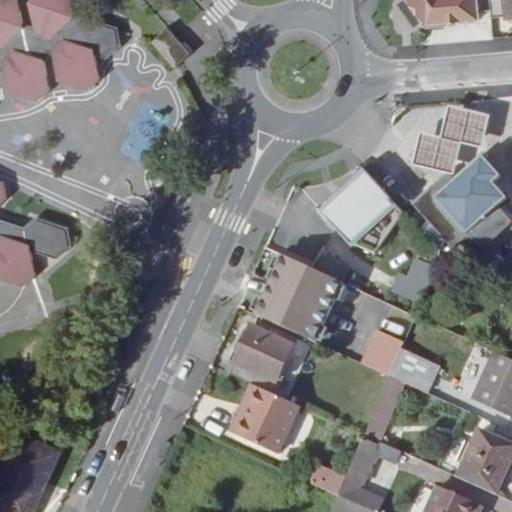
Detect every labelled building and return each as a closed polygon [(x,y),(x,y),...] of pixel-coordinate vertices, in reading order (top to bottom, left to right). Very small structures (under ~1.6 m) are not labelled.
[(0,0),(0,69),(4,66),(10,91),(39,100),(50,90),(45,61),(54,53),(61,81),(88,89),(100,79),(96,55),(107,58),(122,46),(118,28),(75,14),(71,0),(33,0),(31,2),(36,27),(24,24),(18,0),(0,0)] [(480,21),(478,0),(411,0),(428,26),(480,21)] [(511,0),(491,0),(492,19),(511,17),(511,0)] [(191,55),(169,29),(154,42),(177,68),(191,55)] [(410,136),(400,167),(444,177),(452,145),(472,149),(479,118),(437,109),(427,140),(410,136)] [(503,177),(485,157),(457,182),(450,175),(414,207),(430,224),(420,233),(440,255),(449,247),(454,252),(471,237),(483,251),(511,225),(511,222),(500,208),(509,200),(496,184),(503,177)] [(322,216),(353,249),(397,208),(367,174),(322,216)] [(0,277),(24,285),(37,274),(32,251),(59,259),(73,247),(69,228),(37,218),(26,228),(0,218),(0,204),(7,197),(4,182),(0,181),(0,277)] [(343,258),(328,250),(317,274),(333,281),(343,258)] [(511,257),(503,267),(492,281),(511,290),(511,257)] [(419,259),(409,279),(424,287),(434,267),(419,259)] [(349,288),(333,281),(317,274),(300,313),(330,328),(349,288)] [(366,367),(391,378),(413,326),(388,316),(366,367)] [(258,388),(277,396),(291,365),(286,363),(294,347),(253,329),(230,376),(258,388)] [(439,369),(403,353),(391,378),(428,394),(439,369)] [(474,402),(511,418),(511,361),(496,354),(474,402)] [(277,396),(258,388),(244,419),(239,416),(231,434),(276,454),(298,406),(277,396)] [(459,479),(497,496),(511,461),(511,446),(480,432),(459,479)] [(60,453),(17,433),(0,468),(0,479),(41,497),(60,453)] [(364,441),(339,497),(372,511),(379,511),(385,500),(360,490),(363,485),(365,485),(378,456),(397,465),(403,454),(381,444),(379,447),(364,441)] [(327,473),(320,487),(336,495),(343,480),(327,473)] [(306,504),(322,511),(332,511),(339,497),(314,486),(306,504)] [(479,511),(481,508),(441,488),(429,511),(479,511)] [(372,511),(339,497),(332,511),(372,511)]
